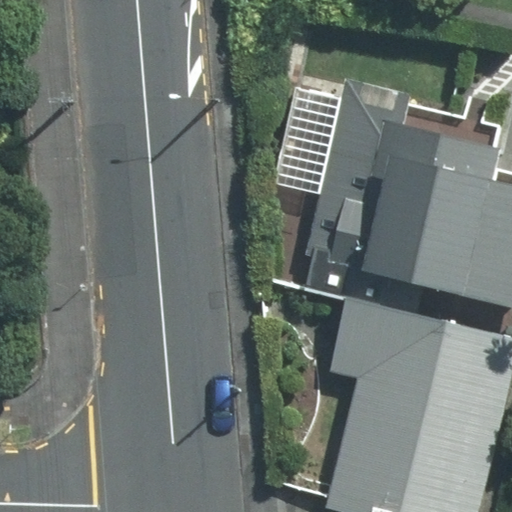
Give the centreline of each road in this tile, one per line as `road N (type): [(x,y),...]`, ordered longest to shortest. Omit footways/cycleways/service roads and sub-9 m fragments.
road 1 (secondary): [(138,0),(171,502)]
road 2 (residential): [(0,497),(171,502)]
